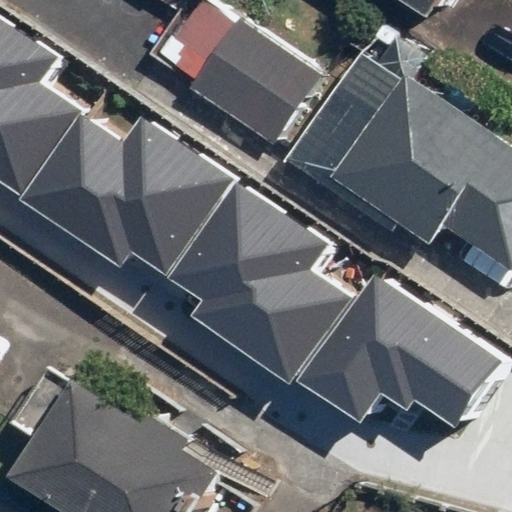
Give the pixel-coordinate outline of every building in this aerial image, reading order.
[(178,0),(193,9),(199,0),(178,0)] [(438,0),(407,0),(429,14),(438,0)] [(208,83),(291,138),(337,69),(254,14),(208,83)] [(0,183),(22,198),(77,115),(34,81),(51,56),(0,22),(0,183)] [(334,174),(432,239),(445,220),(511,264),(511,140),(404,70),(334,174)] [(77,115),(22,198),(123,265),(132,251),(171,278),(234,184),(142,123),(126,147),(77,115)] [(311,370),(357,301),(307,268),(324,243),(234,184),(171,278),(203,299),(192,315),(300,386),(311,370)] [(498,358),(373,276),(357,301),(311,370),(303,382),(362,421),(380,393),(404,409),(411,397),(454,426),(498,358)] [(8,477),(63,511),(187,511),(214,470),(69,380),(8,477)]
